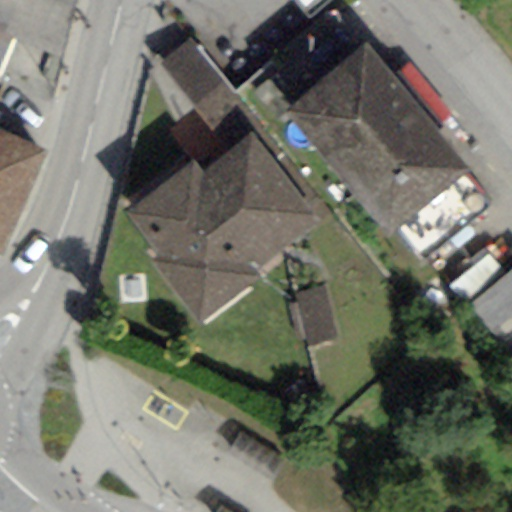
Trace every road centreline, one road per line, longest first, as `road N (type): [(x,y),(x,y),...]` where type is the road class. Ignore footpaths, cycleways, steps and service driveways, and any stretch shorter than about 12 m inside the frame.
road 1 (unclassified): [(0,334),(56,242),(128,0)]
road 2 (residential): [(511,106),(425,0)]
